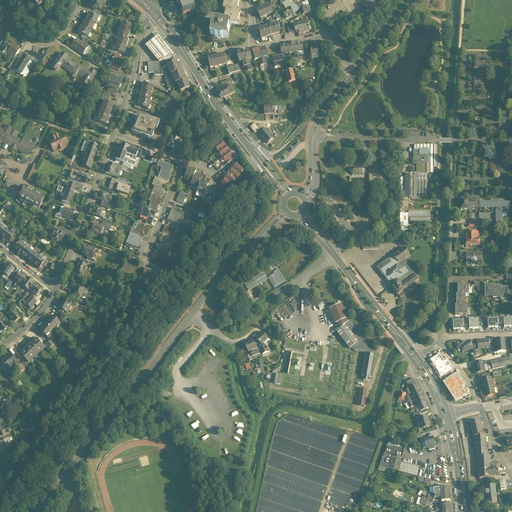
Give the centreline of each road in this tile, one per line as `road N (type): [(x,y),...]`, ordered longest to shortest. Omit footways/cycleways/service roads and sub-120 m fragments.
road 1 (tertiary): [(263,234),(221,276),(39,511)]
road 2 (residential): [(453,140),(450,294),(440,341)]
road 3 (secondary): [(153,11),(265,168)]
road 4 (residential): [(114,131),(55,288)]
road 5 (secondary): [(322,240),(415,360)]
road 6 (unclassified): [(313,134),(453,140)]
road 7 (residential): [(153,11),(114,131)]
road 8 (unclassified): [(0,0),(16,31),(45,46),(64,30),(77,0)]
road 9 (residential): [(355,74),(326,35),(252,46)]
road 10 (residential): [(484,416),(462,421),(474,481),(511,477)]
